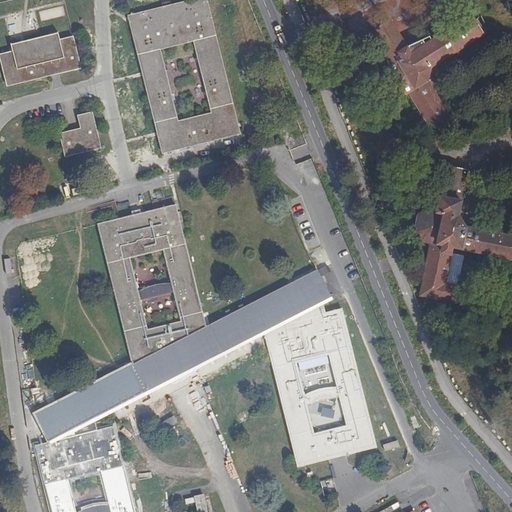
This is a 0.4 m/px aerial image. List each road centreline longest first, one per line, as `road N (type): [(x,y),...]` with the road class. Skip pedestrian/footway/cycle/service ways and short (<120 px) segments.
road 1 (residential): [(265,0),(433,410)]
road 2 (residential): [(511,503),(433,410)]
